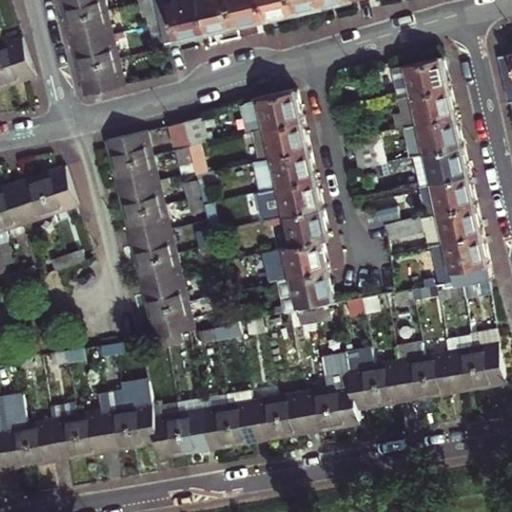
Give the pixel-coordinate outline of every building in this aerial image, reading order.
[(105,0),(63,0),(64,4),(67,16),(107,6),(105,0)] [(209,27),(202,0),(157,0),(165,28),(167,37),(188,32),(209,27)] [(239,20),(234,0),(202,0),(209,27),(224,23),(239,20)] [(267,13),(264,0),(234,0),(239,20),(253,16),(267,13)] [(264,0),(267,13),(281,10),(297,6),(295,0),(264,0)] [(114,30),(107,6),(67,16),(71,29),(74,40),(114,30)] [(76,51),(80,64),(120,54),(114,30),(74,40),(76,51)] [(35,73),(22,35),(0,42),(0,44),(12,81),(22,77),(35,73)] [(0,85),(12,81),(0,44),(0,85)] [(511,45),(500,48),(510,95),(511,94),(511,45)] [(393,61),(401,92),(451,80),(447,64),(443,49),(393,61)] [(86,90),(126,80),(120,54),(80,64),(84,79),(86,90)] [(416,103),(420,117),(457,108),(454,94),(451,80),(401,92),(404,106),(416,103)] [(258,126),(305,114),(302,100),(298,83),(246,96),(253,127),(258,126)] [(416,103),(404,106),(396,107),(399,122),(402,121),(420,117),(416,103)] [(457,108),(420,117),(402,121),(409,150),(412,149),(464,137),(461,123),(457,108)] [(214,136),(208,109),(187,114),(194,141),(208,138),(214,136)] [(172,118),(179,145),(194,141),(187,114),(172,118)] [(305,114),(258,126),(265,155),(312,144),(309,130),(305,114)] [(112,145),(116,160),(156,151),(149,125),(109,134),(112,145)] [(384,156),(377,127),(347,134),(354,163),(384,156)] [(419,179),(472,167),(469,153),(464,137),(412,149),(419,179)] [(208,138),(194,141),(201,165),(202,170),(215,167),(208,138)] [(201,165),(194,141),(179,145),(185,169),(201,165)] [(312,144),(265,155),(261,156),(269,185),(271,184),(282,182),(319,173),(316,160),(312,144)] [(156,151),(116,160),(119,172),(122,184),(162,174),(156,151)] [(42,172),(56,212),(80,204),(66,164),(54,168),(42,172)] [(215,167),(202,170),(210,199),(228,195),(223,176),(229,174),(227,164),(215,167)] [(419,179),(426,209),(479,195),(475,182),(472,167),(419,179)] [(30,176),(20,180),(33,220),(56,212),(42,172),(30,176)] [(282,182),(288,211),(326,202),(323,189),(319,173),(282,182)] [(126,197),(128,207),(168,198),(162,174),(122,184),(126,197)] [(190,178),(194,192),(205,190),(201,175),(190,178)] [(33,220),(20,180),(7,184),(0,186),(0,198),(10,228),(33,220)] [(282,182),(271,184),(277,213),(280,213),(288,211),(282,182)] [(208,204),(205,190),(194,192),(197,207),(208,204)] [(479,195),(426,209),(401,215),(389,218),(392,234),(434,224),(437,238),(486,227),(482,210),(479,195)] [(0,274),(8,272),(15,270),(12,262),(20,259),(10,228),(0,198),(0,274)] [(132,219),(135,232),(175,222),(168,198),(128,207),(132,219)] [(369,208),(373,222),(389,218),(401,215),(398,201),(369,208)] [(296,240),(326,233),(333,231),(330,217),(326,202),(288,211),(280,213),(281,220),(290,217),(296,240)] [(138,245),(141,257),(181,247),(175,222),(135,232),(138,245)] [(214,224),(203,227),(206,241),(217,238),(214,224)] [(486,227),(437,238),(433,239),(442,279),(449,278),(464,275),(491,270),(496,269),(492,251),(486,227)] [(330,250),(326,233),(296,240),(280,244),(282,250),(292,248),(297,271),(332,263),(330,250)] [(221,253),(217,238),(206,241),(210,256),(221,253)] [(200,268),(194,244),(181,247),(188,271),(200,268)] [(73,260),(86,255),(82,245),(69,250),(73,260)] [(145,269),(148,281),(188,271),(181,247),(141,257),(145,269)] [(54,255),(58,265),(73,260),(69,250),(54,255)] [(22,266),(23,267),(26,276),(40,271),(36,261),(22,266)] [(295,271),(303,301),(340,293),(336,279),(332,263),(297,271),(295,271)] [(11,281),(26,276),(23,267),(15,270),(8,272),(11,281)] [(491,270),(464,275),(466,286),(466,290),(494,285),(491,270)] [(188,271),(148,281),(152,295),(155,305),(195,296),(188,271)] [(295,271),(284,274),(291,307),(302,305),(303,305),(303,301),(295,271)] [(219,290),(230,287),(226,272),(215,274),(219,290)] [(464,275),(449,278),(450,288),(466,286),(464,275)] [(425,282),(415,284),(417,295),(431,292),(429,282),(425,282)] [(415,284),(391,289),(393,302),(418,298),(417,295),(415,284)] [(230,287),(219,290),(223,304),(234,301),(230,287)] [(367,293),(368,304),(382,301),(381,291),(367,293)] [(367,293),(351,296),(353,307),(368,304),(367,293)] [(202,321),(195,296),(155,305),(157,316),(161,330),(170,329),(184,325),(195,322),(202,321)] [(332,300),(317,302),(319,313),(334,311),(332,300)] [(317,302),(303,305),(302,305),(304,316),(319,313),(317,302)] [(283,309),(269,311),(270,323),(285,320),(283,309)] [(269,311),(253,314),(255,325),(270,323),(269,311)] [(220,320),(221,331),(236,329),(234,318),(220,320)] [(220,320),(206,323),(207,334),(221,331),(220,320)] [(472,324),(473,327),(482,381),(495,379),(509,376),(500,320),(472,324)] [(170,329),(171,340),(187,337),(184,325),(170,329)] [(482,381),(473,327),(449,331),(451,344),(458,385),(470,383),(482,381)] [(161,330),(154,331),(156,342),(171,340),(170,329),(161,330)] [(119,337),(121,348),(136,345),(134,334),(119,337)] [(119,337),(104,339),(107,350),(121,348),(119,337)] [(350,345),(361,403),(371,401),(385,398),(378,357),(375,341),(350,345)] [(70,345),(72,356),(88,353),(86,342),(70,345)] [(451,344),(426,349),(433,390),(446,387),(458,385),(451,344)] [(70,345),(56,347),(58,358),(72,356),(70,345)] [(363,417),(361,403),(350,345),(325,349),(331,381),(337,421),(350,419),(363,417)] [(433,390),(426,349),(402,353),(409,394),(421,392),(433,390)] [(20,353),(22,364),(37,361),(36,351),(20,353)] [(20,353),(6,356),(8,366),(22,364),(20,353)] [(402,353),(378,357),(385,398),(396,396),(409,394),(402,353)] [(128,382),(131,402),(156,397),(153,378),(128,382)] [(102,383),(106,406),(113,446),(125,444),(138,441),(131,402),(127,379),(102,383)] [(337,421),(331,381),(307,385),(313,425),(325,423),(337,421)] [(313,425),(307,385),(282,390),(289,430),(299,428),(313,425)] [(39,459),(32,419),(27,390),(2,394),(3,398),(15,463),(25,461),(39,459)] [(282,390),(258,394),(264,434),(278,431),(289,430),(282,390)] [(258,394),(233,398),(239,438),(250,436),(264,434),(258,394)] [(163,437),(158,412),(156,397),(131,402),(138,441),(149,440),(163,437)] [(0,398),(0,465),(2,465),(15,463),(3,398),(0,398)] [(239,438),(233,398),(208,403),(215,442),(227,440),(239,438)] [(208,403),(183,407),(190,447),(202,445),(215,442),(208,403)] [(113,446),(106,406),(81,410),(88,450),(101,448),(113,446)] [(190,447),(183,407),(158,412),(163,437),(165,451),(178,449),(190,447)] [(88,450),(81,410),(57,415),(64,454),(74,453),(88,450)] [(64,454),(57,415),(32,419),(39,459),(51,457),(64,454)]
